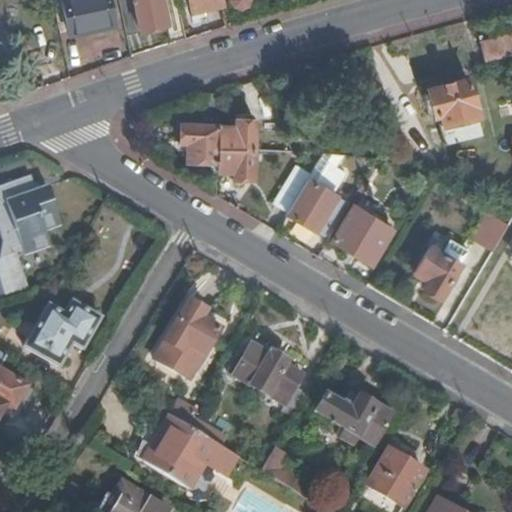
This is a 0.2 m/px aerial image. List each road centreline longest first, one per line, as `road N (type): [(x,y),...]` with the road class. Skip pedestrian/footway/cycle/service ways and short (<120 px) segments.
road 1 (tertiary): [(426,0),(69,110)]
road 2 (residential): [(197,218),(511,407)]
road 3 (residential): [(25,511),(197,218)]
road 4 (residential): [(69,110),(126,175),(197,218)]
